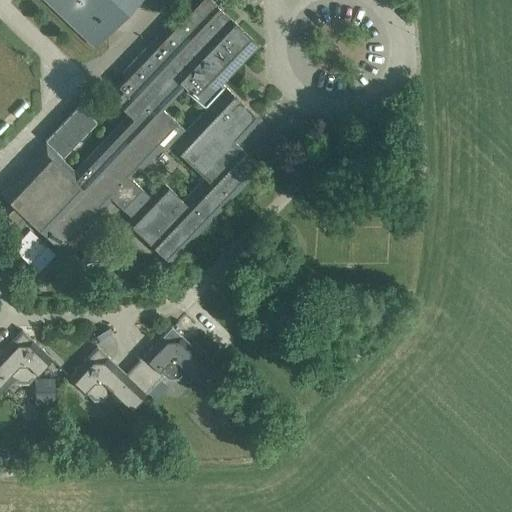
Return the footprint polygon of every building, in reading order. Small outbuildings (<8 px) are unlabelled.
[(247,161),(233,148),(260,119),(222,83),(258,44),(211,0),(198,0),(191,8),(187,3),(122,71),(127,75),(118,85),(123,90),(114,100),(128,113),(69,174),(46,152),(4,195),(9,201),(2,209),(20,226),(28,218),(62,250),(112,198),(126,212),(135,202),(140,206),(130,216),(174,257),(252,175),(242,166),(247,161)] [(46,0),(48,2),(46,5),(49,8),(52,6),(77,29),(74,32),(78,36),(81,33),(94,46),(137,0),(46,0)] [(62,159),(97,123),(79,106),(44,141),(62,159)] [(39,271),(56,254),(30,229),(13,246),(39,271)] [(171,325),(134,364),(154,384),(163,375),(168,379),(177,379),(181,374),(201,393),(220,372),(171,325)] [(0,352),(0,394),(14,380),(18,384),(28,383),(52,359),(22,330),(0,352)] [(97,347),(68,377),(93,400),(103,400),(107,396),(126,414),(146,394),(154,385),(134,366),(125,374),(97,347)]
